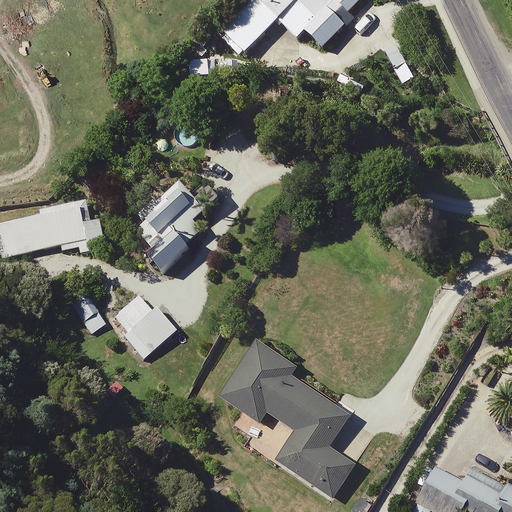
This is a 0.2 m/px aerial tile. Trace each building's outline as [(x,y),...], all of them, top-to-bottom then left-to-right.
[(147,254),(165,274),(193,248),(190,246),(203,234),(194,224),(206,214),(179,184),(140,219),(144,224),(136,231),(152,249),(147,254)] [(92,254),(91,248),(107,245),(103,221),(91,223),(87,202),(40,211),(42,218),(0,226),(0,251),(2,260),(62,248),(63,253),(80,250),(81,256),(92,254)] [(197,295),(212,305),(220,293),(206,283),(197,295)] [(176,334),(141,294),(114,318),(127,334),(123,338),(144,362),(176,334)] [(106,326),(88,295),(72,305),(90,336),(106,326)] [(299,371),(260,344),(222,400),(261,427),(269,416),(296,434),(277,463),(333,502),(356,468),(330,451),(352,419),(293,379),(299,371)] [(134,379),(114,359),(95,379),(114,399),(134,379)] [(511,511),(511,488),(511,490),(473,469),(464,485),(430,466),(405,511),(511,511)]
